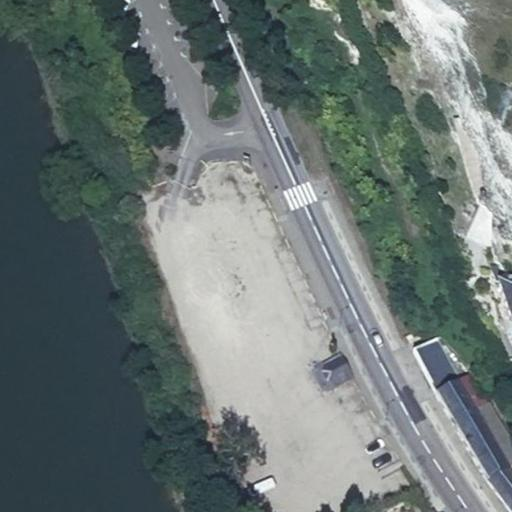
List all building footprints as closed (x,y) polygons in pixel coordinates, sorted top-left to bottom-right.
[(474,102),(457,107),(476,185),(457,209),(485,224),(495,203),(511,202),(511,148),(509,136),(496,135),(489,107),(482,100),(474,102)] [(503,315),(510,312),(511,311),(511,266),(489,275),(503,315)] [(442,337),(410,351),(418,370),(437,398),(462,382),(442,337)] [(349,362),(326,372),(334,391),(359,380),(349,362)] [(462,382),(437,398),(498,491),(511,508),(511,429),(475,373),(462,382)]
